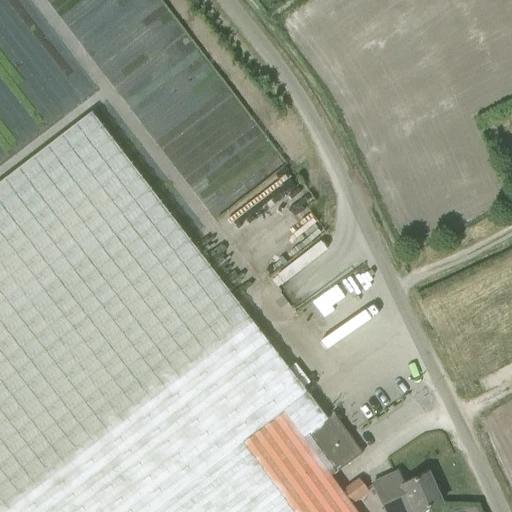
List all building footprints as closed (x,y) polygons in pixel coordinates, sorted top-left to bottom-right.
[(278,170),(284,165),(163,0),(82,0),(76,5),(74,1),(62,9),(245,260),(317,207),(296,178),(288,184),(278,170)] [(311,433),(326,421),(91,114),(0,183),(0,511),(150,511),(283,411),(331,477),(336,473),(325,458),(328,456),(311,433)] [(356,511),(331,477),(283,411),(150,511),(356,511)] [(325,458),(336,473),(363,454),(334,415),(326,421),(311,433),(328,456),(325,458)] [(372,485),(383,511),(408,500),(413,511),(424,511),(441,504),(427,475),(403,486),(397,474),(372,485)]
